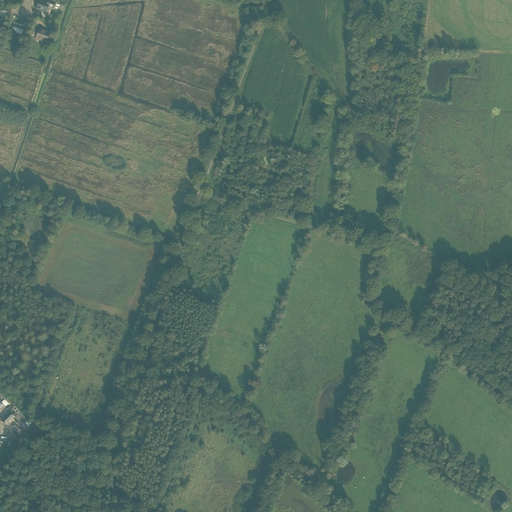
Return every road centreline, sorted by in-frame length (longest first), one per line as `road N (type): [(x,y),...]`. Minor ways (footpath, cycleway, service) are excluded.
road 1 (track): [(203,186),(90,501)]
road 2 (track): [(345,511),(154,324)]
